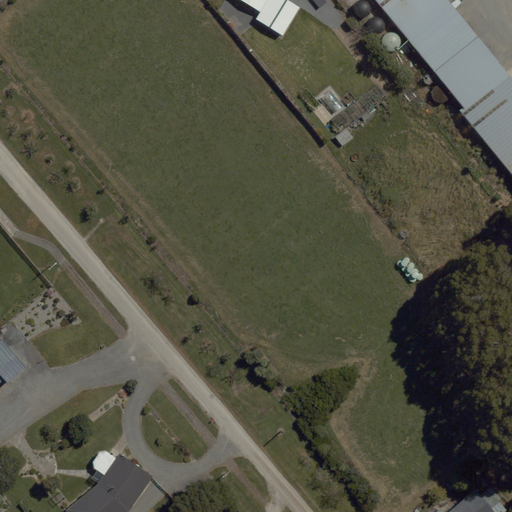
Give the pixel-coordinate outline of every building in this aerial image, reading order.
[(266,0),(239,0),(258,12),(266,0)] [(511,65),(459,0),(375,0),(511,167),(511,65)] [(333,26),(293,56),(337,114),(377,85),(333,26)] [(72,511),(130,511),(145,499),(155,481),(129,451),(66,504),(72,511)] [(492,511),(495,509),(491,504),(501,496),(478,468),(424,511),(492,511)]
